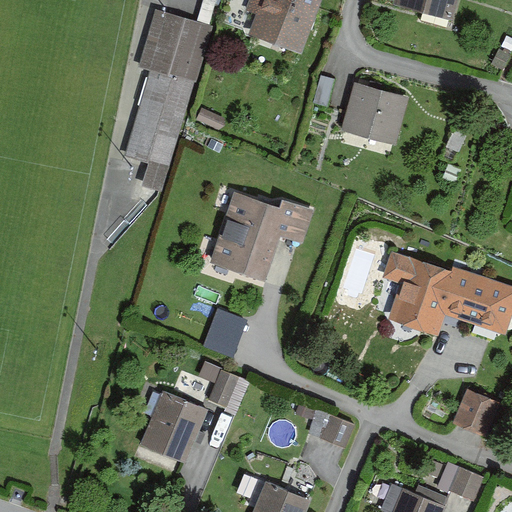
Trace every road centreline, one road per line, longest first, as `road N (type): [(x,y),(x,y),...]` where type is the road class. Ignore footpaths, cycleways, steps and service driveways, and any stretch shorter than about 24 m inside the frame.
road 1 (residential): [(284,253),(262,342),(288,382),(376,415)]
road 2 (residential): [(354,0),(344,45),(358,59),(511,100)]
road 3 (residential): [(376,415),(511,467)]
